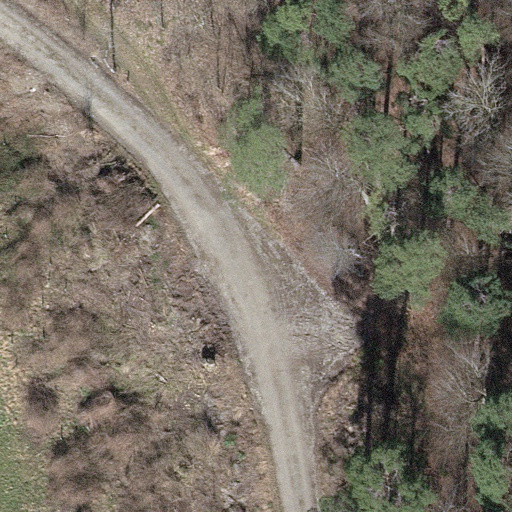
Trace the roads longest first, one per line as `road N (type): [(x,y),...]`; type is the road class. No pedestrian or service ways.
road 1 (track): [(153,143),(271,301),(296,511)]
road 2 (track): [(153,143),(0,6)]
